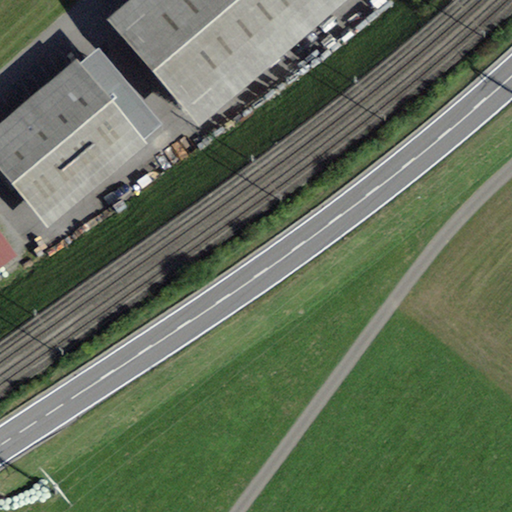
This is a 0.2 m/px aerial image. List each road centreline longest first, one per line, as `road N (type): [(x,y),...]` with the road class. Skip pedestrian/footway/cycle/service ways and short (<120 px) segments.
road 1 (secondary): [(511,73),(365,196),(0,445)]
road 2 (unclassified): [(110,0),(0,96)]
